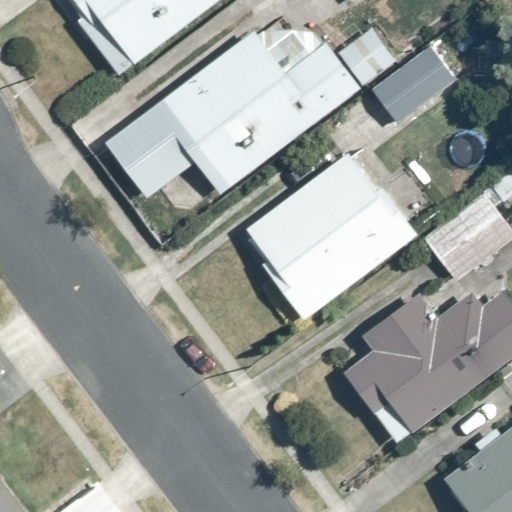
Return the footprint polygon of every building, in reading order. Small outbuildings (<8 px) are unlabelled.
[(63,0),(121,75),(220,0),(63,0)] [(363,89),(387,122),(422,96),(370,25),(335,50),(323,35),(279,67),(252,30),(100,141),(142,198),(192,161),(217,195),(363,89)] [(409,236),(345,151),(240,229),(304,315),(409,236)] [(511,236),(511,228),(485,192),(425,238),(456,279),(511,236)] [(380,328),(332,364),(391,444),(511,354),(511,299),(492,273),(429,320),(411,295),(375,322),(380,328)] [(511,511),(511,422),(446,472),(470,504),(459,511),(511,511)] [(0,511),(14,511),(0,493),(0,511)]
